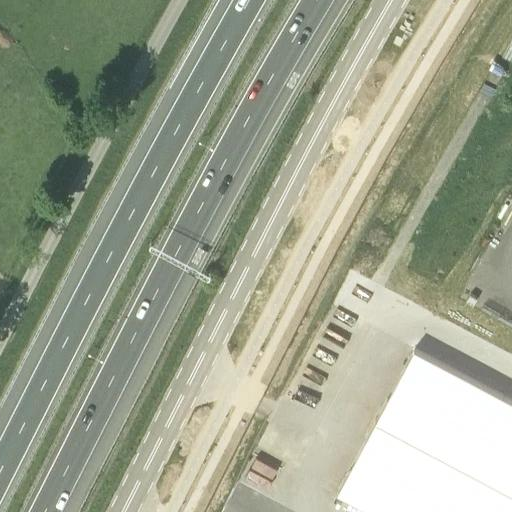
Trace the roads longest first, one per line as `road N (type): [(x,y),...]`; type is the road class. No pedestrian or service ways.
road 1 (motorway): [(52,511),(325,0)]
road 2 (tertiary): [(123,511),(391,0)]
road 3 (motorway): [(249,0),(0,474)]
road 4 (unclassified): [(0,336),(180,0)]
